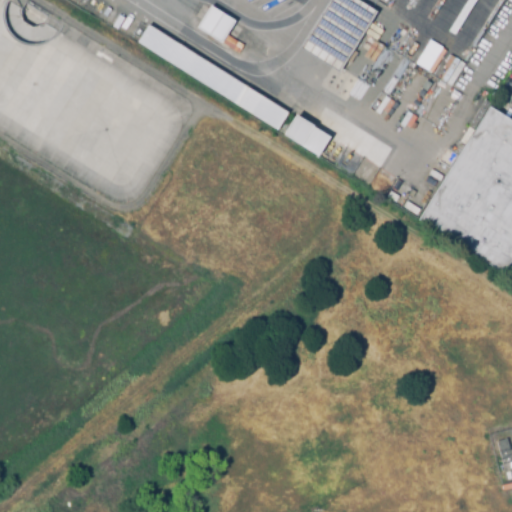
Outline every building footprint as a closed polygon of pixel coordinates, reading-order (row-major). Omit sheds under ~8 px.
[(337,72),(374,11),(356,0),(327,0),(298,48),(337,72)] [(208,5),(195,27),(218,41),(232,20),(208,5)] [(146,23),(286,112),(275,129),(136,41),(146,23)] [(431,72),(444,49),(427,40),(414,63),(431,72)] [(488,107),(511,122),(511,279),(417,219),(488,107)] [(281,134),(316,156),(328,137),(293,115),(281,134)] [(511,471),(503,473),(497,442),(507,440),(511,465),(511,471)]
